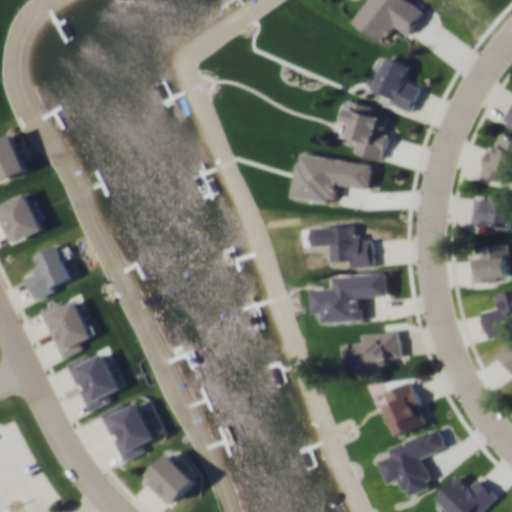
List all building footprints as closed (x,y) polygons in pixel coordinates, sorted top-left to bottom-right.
[(409,35),(429,7),(419,0),(369,0),(355,20),(383,41),(389,33),(393,37),(399,27),(409,35)] [(413,110),(424,82),(408,75),(413,63),(386,52),(374,84),(380,87),(377,95),(413,110)] [(383,159),(392,131),(384,129),(388,118),(372,113),(375,105),(351,97),(344,119),(354,122),(350,135),(359,139),(355,150),(383,159)] [(0,138),(0,179),(31,169),(18,132),(0,138)] [(511,170),(511,135),(503,132),(496,151),(490,149),(481,172),(504,180),(509,169),(511,170)] [(372,188),(375,162),(301,153),(296,196),(342,201),(344,185),(372,188)] [(48,228),(32,190),(0,203),(0,212),(13,243),(48,228)] [(511,196),(477,191),(473,223),(503,227),(504,218),(511,218),(511,196)] [(332,224),(334,258),(350,257),(350,267),(377,266),(375,233),(359,234),(359,222),(332,224)] [(42,263),(25,270),(37,298),(76,282),(60,242),(37,252),(42,263)] [(475,281),(511,278),(511,242),(483,243),(483,255),(474,256),(475,281)] [(365,319),(364,296),(391,295),(389,270),(335,273),(336,286),(314,287),(316,311),(326,311),(327,321),(365,319)] [(511,287),(493,291),(496,305),(483,308),(489,336),(511,331),(511,287)] [(65,357),(90,346),(87,337),(96,333),(79,295),(44,311),(65,357)] [(364,332),(365,342),(355,343),(358,375),(386,373),(384,361),(405,359),(402,328),(364,332)] [(511,342),(499,352),(511,369),(511,342)] [(92,410),(126,395),(108,353),(101,356),(98,349),(70,361),(92,410)] [(414,378),(382,391),(399,434),(431,421),(414,378)] [(105,410),(126,460),(153,449),(149,438),(158,435),(144,401),(134,405),(131,399),(105,410)] [(173,505),(200,479),(171,450),(144,476),(173,505)] [(437,495),(454,511),(481,511),(499,494),(483,479),(476,486),(460,471),(437,495)]
